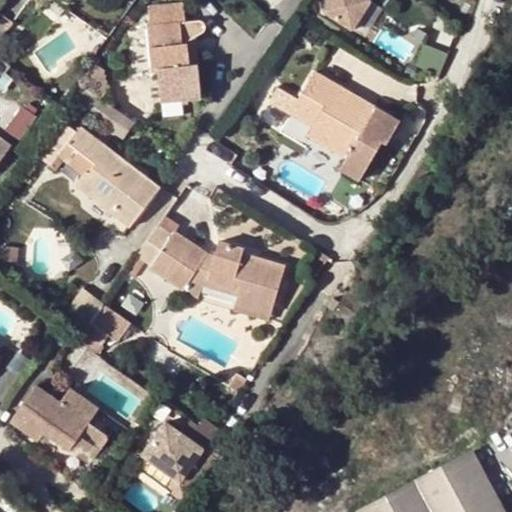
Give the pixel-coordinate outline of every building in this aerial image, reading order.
[(368,0),(324,0),(316,11),(346,32),(368,0)] [(147,11),(149,26),(183,23),(181,8),(147,11)] [(189,66),(186,43),(195,38),(207,30),(205,20),(183,23),(149,26),(147,26),(151,71),(158,70),(161,102),(201,98),(197,64),(189,66)] [(197,64),(195,38),(186,43),(189,66),(197,64)] [(101,72),(88,63),(74,84),(95,97),(102,88),(101,72)] [(378,149),(361,136),(368,127),(375,116),(318,75),(291,113),(312,129),(307,136),(343,162),(338,169),(336,172),(353,185),(378,149)] [(80,127),(76,132),(61,121),(37,153),(52,165),(68,144),(95,165),(88,173),(87,172),(76,186),(88,196),(91,191),(116,211),(113,215),(128,228),(159,189),(80,127)] [(368,127),(361,136),(378,149),(385,139),(368,127)] [(302,142),(338,169),(343,162),(307,136),(302,142)] [(116,211),(91,191),(88,196),(113,215),(116,211)] [(183,289),(189,282),(206,255),(173,233),(178,224),(165,215),(136,257),(183,289)] [(214,257),(206,280),(238,290),(236,297),(234,303),(270,315),(285,268),(242,254),(244,249),(219,242),(214,257)] [(327,258),(314,250),(297,275),(309,283),(327,258)] [(204,287),(206,280),(214,257),(206,255),(189,282),(204,287)] [(238,290),(206,280),(204,287),(236,297),(238,290)] [(89,325),(102,306),(77,290),(62,312),(86,329),(89,325)] [(268,322),(270,315),(234,303),(232,310),(268,322)] [(89,325),(86,329),(78,341),(87,347),(98,332),(89,325)] [(72,449),(91,419),(38,385),(13,423),(41,441),(47,433),(72,449)] [(187,492),(213,452),(157,416),(131,457),(187,492)] [(503,511),(471,451),(360,511),(503,511)]
